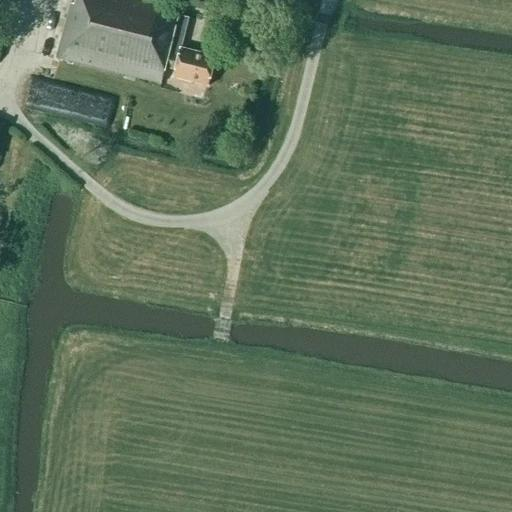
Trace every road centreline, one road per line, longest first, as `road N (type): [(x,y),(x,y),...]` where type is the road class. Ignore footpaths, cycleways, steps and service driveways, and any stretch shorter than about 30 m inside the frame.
road 1 (unclassified): [(14,113),(123,212),(172,222),(220,216),(260,190),(288,147),(329,0)]
road 2 (track): [(220,216),(231,254),(219,355)]
